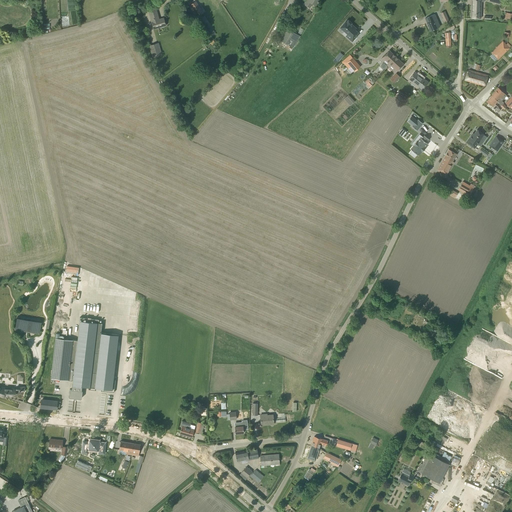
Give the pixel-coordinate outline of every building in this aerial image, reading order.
[(472,0),(471,17),(476,17),(480,17),(481,6),(481,3),(481,1),(484,1),(484,0),(472,0)] [(195,1),(190,5),(197,15),(202,11),(195,1)] [(158,20),(156,13),(155,8),(148,10),(149,15),(151,22),(153,29),(165,25),(164,23),(164,22),(163,19),(163,18),(158,20)] [(444,11),(440,13),(444,23),(448,21),(444,11)] [(434,14),(425,18),(427,23),(430,31),(440,26),(438,23),(434,14)] [(203,17),(199,19),(205,28),(208,33),(211,37),(214,36),(216,34),(213,31),(212,29),(211,30),(209,26),(203,17)] [(347,20),(342,25),(346,28),(344,30),(348,34),(346,35),(352,41),(358,34),(357,33),(357,32),(355,30),(356,28),(354,27),(354,28),(353,27),(353,26),(351,24),(351,23),(348,20),(348,21),(347,20)] [(277,33),(275,36),(278,37),(277,38),(293,48),(300,36),(284,27),(279,34),(277,33)] [(503,41),(498,46),(504,53),(510,47),(507,43),(506,44),(503,41)] [(162,55),(158,43),(150,45),(153,57),(162,55)] [(494,50),(491,53),(494,55),(498,59),(500,56),(504,53),(498,46),(494,50)] [(384,69),(388,66),(395,73),(403,64),(389,50),(381,59),(383,61),(382,62),(382,63),(383,63),(380,65),(381,67),(383,69),(384,69)] [(360,66),(353,57),(352,58),(350,55),(341,62),(342,63),(343,62),(348,69),(346,70),(349,74),(354,70),(355,71),(360,66)] [(468,71),(464,80),(484,86),(488,75),(471,71),(468,71)] [(422,89),(428,82),(414,72),(409,79),(422,89)] [(396,73),(391,79),(394,83),(400,77),(396,73)] [(368,78),(364,82),(366,84),(363,88),(366,91),(375,82),(372,79),(373,78),(372,77),(369,79),(368,78)] [(395,93),(391,90),(392,89),(390,87),(388,90),(390,91),(394,94),(393,95),(398,98),(399,96),(401,98),(405,101),(407,97),(404,94),(399,90),(396,93),(395,93)] [(497,101),(499,103),(501,105),(503,103),(502,101),(507,95),(502,91),(498,87),(491,96),(497,101)] [(350,106),(355,101),(348,94),(343,99),(350,106)] [(491,96),(486,101),(496,109),(498,107),(494,104),(497,101),(491,96)] [(411,116),(407,121),(413,125),(412,126),(417,130),(423,123),(418,119),(417,120),(411,116)] [(398,133),(402,136),(406,131),(402,128),(398,133)] [(471,135),(466,142),(470,145),(474,148),(481,139),(484,134),(477,129),(474,133),(473,133),(471,135)] [(412,150),(409,153),(414,157),(417,154),(418,155),(422,151),(422,152),(425,148),(424,148),(428,144),(426,142),(429,139),(424,135),(423,137),(419,134),(412,144),(414,145),(410,149),(412,150)] [(497,151),(504,141),(496,135),(489,145),(497,151)] [(437,169),(441,172),(446,175),(454,162),(452,161),(457,154),(448,149),(437,169)] [(458,190),(469,196),(474,188),(473,188),(474,186),(471,183),(470,185),(467,184),(468,183),(463,180),(458,190)] [(58,316),(65,317),(66,309),(55,308),(54,312),(58,312),(58,316)] [(94,352),(97,325),(101,325),(101,323),(99,323),(99,319),(91,318),(91,322),(87,321),(87,318),(80,317),(79,320),(80,320),(78,340),(73,380),(72,385),(82,386),(90,387),(91,372),(94,352)] [(17,318),(15,330),(39,334),(41,322),(17,318)] [(62,324),(52,323),(51,337),(62,338),(63,336),(59,335),(59,333),(55,333),(56,326),(61,326),(62,324)] [(94,352),(91,372),(96,373),(94,388),(103,389),(102,391),(114,392),(114,385),(112,385),(118,335),(101,333),(98,353),(94,352)] [(55,337),(51,378),(73,380),(78,340),(55,337)] [(82,398),(83,391),(82,391),(82,386),(72,385),(71,389),(70,389),(69,396),(70,397),(74,398),(74,399),(76,399),(77,398),(81,399),(82,398)] [(0,395),(5,397),(6,395),(14,396),(15,389),(5,388),(1,388),(0,387),(0,395)] [(42,399),(41,408),(57,410),(58,401),(42,399)] [(236,411),(229,412),(229,414),(227,414),(228,420),(230,419),(230,420),(233,420),(237,419),(236,411)] [(274,423),(273,416),(267,416),(267,414),(260,415),(261,425),(274,423)] [(182,426),(181,429),(180,434),(192,437),(194,430),(189,428),(191,423),(182,421),(180,426),(182,426)] [(247,429),(247,424),(247,423),(242,424),(242,422),(239,422),(239,426),(234,426),(235,433),(244,433),(243,429),(247,429)] [(311,445),(319,448),(320,444),(325,445),(327,441),(321,439),(321,438),(319,438),(314,436),(311,445)] [(372,437),(370,443),(375,445),(378,440),(372,437)] [(62,448),(62,445),(63,440),(50,439),(49,450),(55,450),(55,447),(62,448)] [(355,451),(357,445),(338,439),(336,445),(355,451)] [(82,441),(81,452),(87,452),(87,448),(98,450),(98,452),(103,453),(104,443),(98,442),(98,440),(89,440),(89,441),(82,441)] [(120,446),(119,450),(120,450),(119,453),(126,454),(129,454),(131,455),(133,443),(132,443),(131,443),(121,441),(120,446)] [(133,443),(131,455),(139,456),(140,444),(133,443)] [(311,445),(308,454),(313,456),(316,457),(319,448),(311,445)] [(62,461),(65,455),(66,455),(68,447),(63,446),(61,455),(59,459),(58,460),(59,461),(60,461),(61,461),(62,461)] [(259,458),(258,454),(257,449),(235,453),(237,461),(242,460),(249,459),(249,460),(259,458)] [(341,459),(326,452),(323,458),(330,462),(329,463),(337,467),(341,459)] [(279,454),(260,456),(261,466),(280,464),(279,454)] [(429,459),(421,473),(433,479),(431,482),(440,486),(442,482),(443,480),(441,479),(449,464),(431,455),(429,459)] [(421,473),(429,459),(425,457),(422,464),(420,463),(416,470),(421,473)] [(79,459),(77,465),(91,471),(93,465),(79,459)] [(241,473),(247,477),(249,475),(258,483),(263,476),(255,470),(253,473),(246,467),(241,473)] [(401,473),(399,476),(397,481),(401,482),(401,483),(402,483),(404,483),(408,485),(409,482),(411,483),(413,479),(414,476),(410,474),(408,477),(401,473)] [(497,488),(491,499),(505,506),(510,496),(497,488)] [(16,510),(12,511),(11,511),(32,511),(28,503),(25,497),(18,500),(21,507),(16,510)]
